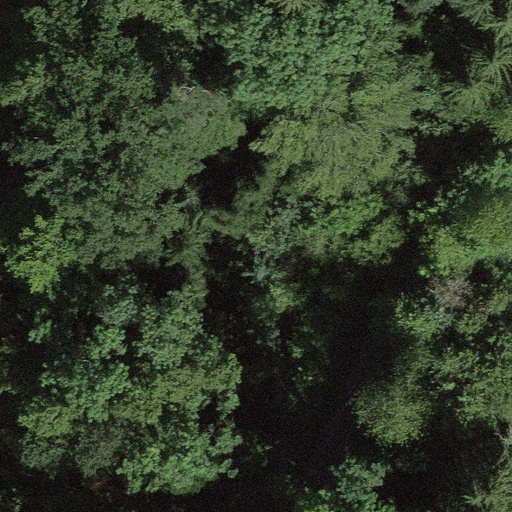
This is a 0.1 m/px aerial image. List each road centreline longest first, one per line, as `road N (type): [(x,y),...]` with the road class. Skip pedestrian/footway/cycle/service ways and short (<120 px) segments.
road 1 (residential): [(511,63),(300,511)]
road 2 (residential): [(408,511),(511,401)]
